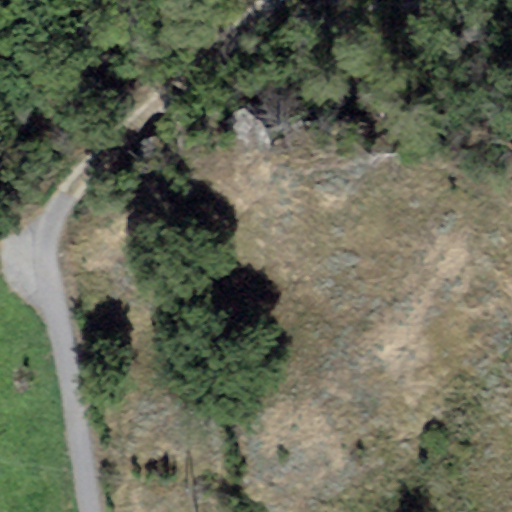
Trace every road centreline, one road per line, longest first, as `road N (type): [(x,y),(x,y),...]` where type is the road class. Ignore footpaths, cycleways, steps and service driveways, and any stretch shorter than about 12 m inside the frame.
road 1 (track): [(48,261),(77,203),(118,158),(249,49),(290,0)]
road 2 (unclassified): [(91,511),(48,261)]
